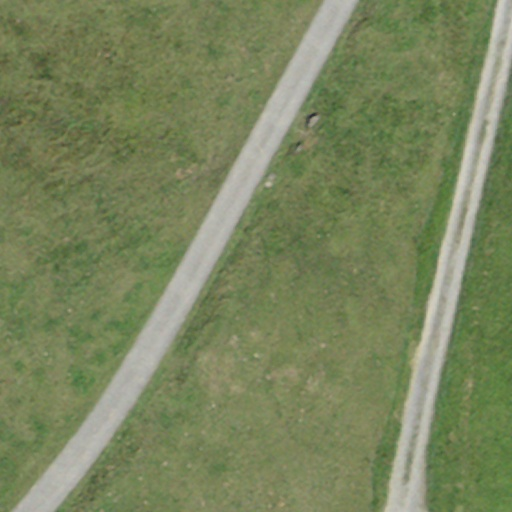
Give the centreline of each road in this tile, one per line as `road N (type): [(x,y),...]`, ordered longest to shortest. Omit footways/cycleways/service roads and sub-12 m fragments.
road 1 (track): [(339,0),(273,124),(31,511)]
road 2 (track): [(511,42),(401,511)]
